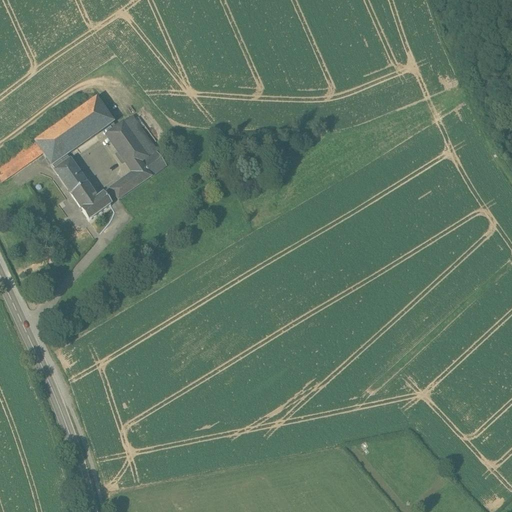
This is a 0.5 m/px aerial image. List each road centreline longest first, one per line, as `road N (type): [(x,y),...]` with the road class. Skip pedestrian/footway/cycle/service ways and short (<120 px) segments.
road 1 (tertiary): [(90,511),(81,469),(21,320)]
road 2 (track): [(449,0),(511,125)]
road 3 (residential): [(21,320),(115,245)]
